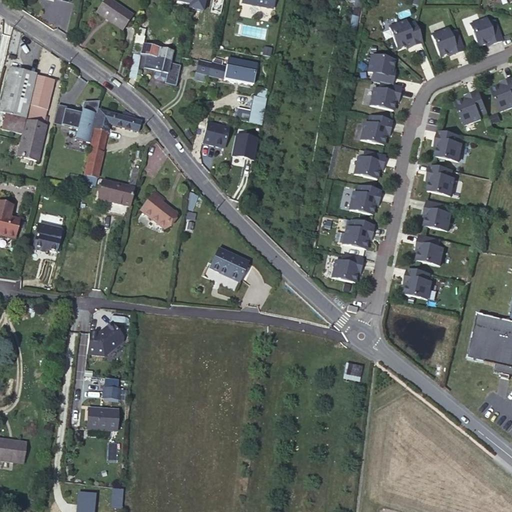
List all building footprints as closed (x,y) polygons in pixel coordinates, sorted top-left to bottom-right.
[(132,17),(107,0),(105,0),(96,12),(123,30),(132,17)] [(222,0),(213,0),(211,12),(220,14),(222,0)] [(241,0),(240,5),(271,11),(272,0),(241,0)] [(137,35),(142,37),(148,7),(143,6),(137,35)] [(485,21),(470,27),(478,48),(487,45),(488,48),(503,41),(494,21),(487,23),(485,21)] [(405,23),(389,29),(398,50),(406,46),(407,49),(422,43),(414,22),(407,25),(405,23)] [(447,31),(431,37),(440,58),(448,55),(449,57),(464,51),(456,31),(449,33),(447,31)] [(169,64),(172,53),(143,47),(144,37),(142,37),(137,35),(132,57),(133,57),(140,58),(169,64)] [(133,57),(128,79),(135,81),(140,58),(133,57)] [(394,62),(371,57),(368,73),(373,75),(372,81),(392,87),(395,72),(391,71),(394,62)] [(165,81),(164,86),(175,88),(180,68),(169,66),(169,64),(140,58),(138,69),(154,73),(166,76),(165,81)] [(196,73),(207,76),(209,66),(209,64),(198,62),(196,73)] [(207,76),(207,78),(223,81),(225,69),(209,66),(207,76)] [(0,104),(0,114),(4,115),(24,120),(27,121),(27,123),(42,126),(53,81),(35,77),(36,76),(9,69),(0,104)] [(225,69),(223,81),(251,87),(254,75),(225,69)] [(154,73),(153,78),(155,82),(162,83),(165,81),(166,76),(154,73)] [(207,76),(196,73),(195,79),(206,82),(207,78),(207,76)] [(511,80),(500,85),(502,88),(492,91),(500,113),(511,108),(511,80)] [(392,87),(380,84),(379,91),(373,90),(370,107),(394,113),(396,102),(399,102),(401,89),(392,87)] [(486,114),(478,93),(465,98),(466,101),(457,104),(465,126),(481,119),(480,116),(486,114)] [(248,123),(260,127),(265,100),(253,98),(248,123)] [(97,101),(81,102),(79,111),(78,114),(70,112),(62,110),(59,126),(67,128),(75,130),(73,140),(87,143),(97,101)] [(50,125),(59,126),(62,110),(70,112),(78,114),(79,111),(55,105),(50,125)] [(133,121),(120,118),(98,112),(94,130),(107,134),(109,126),(137,133),(140,123),(133,121)] [(123,112),(120,118),(133,121),(135,117),(123,112)] [(24,120),(4,115),(1,131),(21,136),(24,120)] [(391,123),(370,119),(369,126),(363,125),(360,141),(384,147),(386,136),(389,137),(391,123)] [(45,127),(42,126),(27,123),(22,143),(40,147),(45,127)] [(226,129),(206,124),(201,144),(222,150),(226,129)] [(107,134),(94,130),(89,150),(102,154),(107,134)] [(461,137),(438,133),(435,147),(437,148),(436,157),(459,163),(462,145),(459,145),(461,137)] [(257,140),(234,136),(230,156),(253,161),(257,140)] [(36,162),(40,147),(22,143),(20,147),(22,148),(20,158),(36,162)] [(89,150),(87,162),(99,165),(102,154),(89,150)] [(384,157),(364,153),(362,160),(357,159),(353,175),(377,181),(379,170),(382,171),(384,157)] [(87,162),(83,177),(96,180),(99,165),(87,162)] [(128,187),(134,188),(140,169),(134,167),(128,187)] [(452,172),(430,167),(427,182),(429,183),(427,192),(451,197),(454,180),(451,179),(452,172)] [(83,177),(81,186),(93,189),(96,180),(83,177)] [(98,200),(129,208),(134,188),(128,187),(102,181),(98,200)] [(380,192),(359,187),(358,195),(352,193),(349,210),(373,216),(375,205),(378,206),(380,192)] [(154,192),(152,195),(161,202),(163,199),(154,192)] [(161,202),(152,195),(140,212),(164,230),(175,214),(160,204),(161,202)] [(187,207),(191,210),(198,202),(193,199),(187,207)] [(12,206),(0,202),(0,235),(14,239),(19,220),(8,218),(12,206)] [(448,207),(427,203),(424,217),(426,218),(425,228),(447,232),(451,216),(447,215),(448,207)] [(61,228),(37,223),(33,246),(35,249),(40,249),(43,248),(48,249),(56,250),(61,228)] [(373,227),(352,223),(351,230),(345,228),(342,245),(366,251),(368,240),(371,241),(373,227)] [(440,242),(419,237),(416,252),(418,253),(416,262),(439,267),(443,250),(439,249),(440,242)] [(246,264),(217,251),(209,269),(237,283),(246,264)] [(363,260),(342,256),(341,263),(335,262),(332,278),(355,284),(357,273),(361,274),(363,260)] [(429,275),(408,271),(405,285),(407,286),(405,296),(428,300),(432,284),(427,283),(429,275)] [(496,365),(495,371),(511,375),(511,320),(477,313),(467,358),(496,365)] [(101,335),(89,333),(86,355),(104,356),(123,344),(112,327),(101,335)] [(366,355),(353,347),(348,355),(361,363),(366,355)] [(359,383),(362,368),(346,365),(343,380),(359,383)] [(119,403),(120,390),(102,389),(102,403),(119,403)] [(118,412),(88,408),(86,428),(116,431),(118,412)] [(7,445),(8,442),(0,440),(0,461),(23,464),(25,447),(7,445)] [(93,511),(96,496),(79,494),(77,511),(93,511)]
